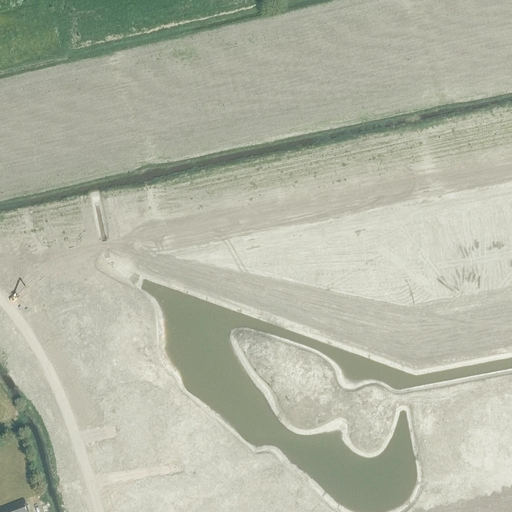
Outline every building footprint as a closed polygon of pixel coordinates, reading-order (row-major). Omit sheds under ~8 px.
[(511,225),(508,205),(498,207),(502,232),(511,230),(511,225)] [(487,209),(486,210),(487,215),(488,218),(488,219),(488,221),(489,221),(490,229),(491,234),(502,232),(498,207),(487,209)] [(450,216),(439,219),(443,240),(454,238),(453,229),(452,226),(450,217),(450,216)] [(439,219),(428,221),(433,242),(443,240),(439,219)] [(428,221),(418,223),(422,245),(433,242),(428,221)] [(418,223),(407,225),(411,247),(422,245),(418,223)] [(396,227),(398,237),(398,239),(400,248),(400,249),(411,247),(407,225),(396,227)] [(320,244),(314,245),(316,256),(336,252),(335,245),(348,243),(346,235),(319,240),(320,244)] [(336,252),(316,256),(318,267),(324,266),(325,270),(352,265),(350,257),(337,260),(336,252)] [(325,273),(319,274),(321,286),(342,282),(340,274),(353,272),(352,265),(325,270),(325,273)] [(363,270),(354,296),(357,297),(355,303),(366,307),(373,287),(366,285),(371,273),(363,270)] [(373,287),(366,307),(376,311),(378,305),(382,306),(391,280),(384,278),(380,290),(373,287)] [(391,280),(382,306),(385,307),(383,313),(394,317),(401,298),(394,295),(398,283),(391,280)] [(443,289),(432,291),(437,315),(444,314),(444,316),(448,315),(443,289)] [(443,289),(448,315),(452,314),(452,313),(458,311),(454,291),(444,293),(443,289)] [(459,290),(454,291),(458,311),(463,310),(469,309),(469,308),(470,308),(468,301),(470,301),(469,297),(468,297),(468,295),(467,295),(466,290),(466,289),(459,290)] [(432,291),(421,293),(422,298),(423,304),(422,304),(423,306),(422,306),(422,310),(424,309),(425,317),(426,317),(432,316),(437,315),(432,291)] [(433,425),(433,426),(453,422),(458,421),(455,409),(451,410),(431,414),(430,414),(432,420),(432,423),(433,425)] [(433,426),(430,426),(432,437),(435,436),(455,433),(460,432),(460,431),(455,432),(453,422),(458,422),(458,421),(453,422),(433,426)] [(435,436),(432,437),(434,448),(437,447),(457,443),(462,442),(460,432),(455,433),(435,436)] [(437,447),(434,448),(437,447),(437,448),(438,450),(438,452),(439,459),(459,455),(464,454),(462,442),(457,443),(437,447)] [(443,480),(444,481),(464,477),(466,477),(464,465),(461,466),(441,470),(442,476),(443,476),(443,478),(443,480)] [(444,481),(441,482),(443,492),(445,492),(466,488),(464,478),(466,478),(466,477),(464,477),(444,481)] [(445,492),(443,492),(445,503),(448,502),(468,499),(466,488),(445,492)] [(468,499),(448,502),(448,503),(448,505),(449,508),(448,508),(449,511),(461,511),(470,510),(468,499)] [(0,511),(27,511),(24,500),(0,509),(0,511)]
